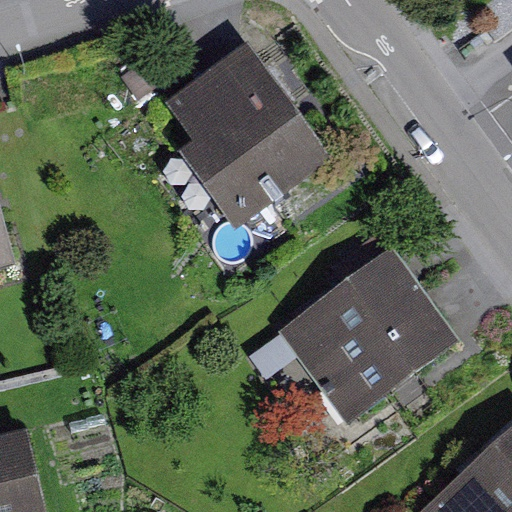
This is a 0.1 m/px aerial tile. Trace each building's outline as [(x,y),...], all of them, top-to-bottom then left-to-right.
[(351,167),(249,34),(173,92),(209,139),(188,155),(254,241),(351,167)] [(0,266),(25,262),(0,141),(0,266)] [(489,339),(411,241),(292,336),(369,433),(489,339)] [(52,511),(33,432),(0,439),(0,511),(52,511)] [(511,511),(511,441),(431,511),(511,511)]
